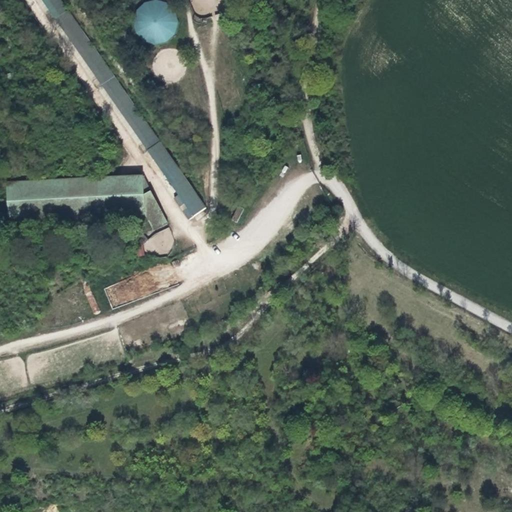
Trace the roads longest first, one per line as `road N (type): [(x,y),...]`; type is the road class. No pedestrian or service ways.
road 1 (track): [(318,0),(304,86),(318,169),(390,258),(511,329)]
road 2 (track): [(0,350),(121,318),(187,285),(266,231),(295,185),(322,175)]
road 3 (track): [(209,272),(199,234),(164,199),(29,0)]
